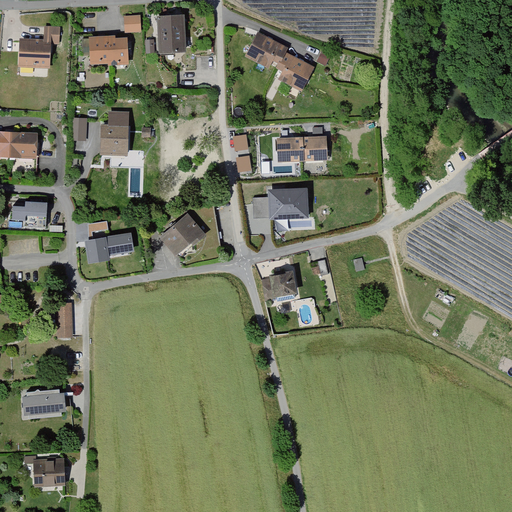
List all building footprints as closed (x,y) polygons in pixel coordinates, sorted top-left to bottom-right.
[(187,51),(184,14),(157,15),(159,53),(187,51)] [(141,32),(141,15),(124,15),(125,32),(141,32)] [(59,44),(60,26),(44,25),(44,39),(19,38),(18,67),(50,68),(51,43),(59,44)] [(286,46),(256,31),(243,56),(267,68),(271,60),(276,63),(273,67),(278,70),(274,79),(300,92),(313,66),(284,51),(286,46)] [(129,64),(128,36),(115,37),(115,34),(89,35),(90,63),(108,63),(108,65),(129,64)] [(128,155),(129,110),(109,109),(108,123),(101,123),(100,154),(128,155)] [(71,140),(86,141),(87,117),(73,117),(71,140)] [(142,137),(151,137),(151,127),(142,127),(142,137)] [(0,159),(32,161),(33,134),(0,133),(0,159)] [(233,136),(235,151),(249,150),(247,134),(233,136)] [(324,139),(272,140),(273,162),(324,161),(324,139)] [(251,155),(236,157),(238,172),(252,171),(251,155)] [(269,219),(309,217),(308,187),(268,188),(268,197),(253,197),(254,218),(269,217),(269,219)] [(44,231),(46,203),(21,202),(19,230),(44,231)] [(201,235),(184,215),(157,239),(173,259),(201,235)] [(90,232),(109,229),(108,221),(88,224),(90,232)] [(111,255),(138,251),(135,232),(87,239),(90,263),(112,260),(111,255)] [(293,269),(264,275),(270,305),(299,299),(293,269)] [(56,339),(71,339),(70,303),(55,304),(56,339)] [(62,416),(59,391),(19,396),(22,421),(62,416)] [(63,488),(61,459),(28,462),(30,490),(63,488)]
